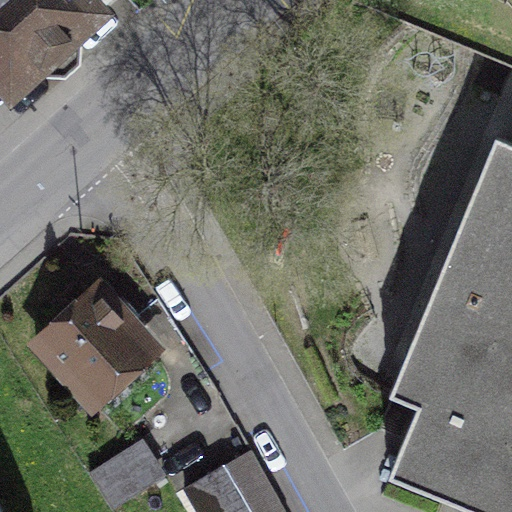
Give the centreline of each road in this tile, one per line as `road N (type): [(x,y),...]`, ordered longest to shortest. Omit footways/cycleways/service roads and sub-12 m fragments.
road 1 (residential): [(328,511),(190,266),(88,130)]
road 2 (residential): [(88,130),(232,0)]
